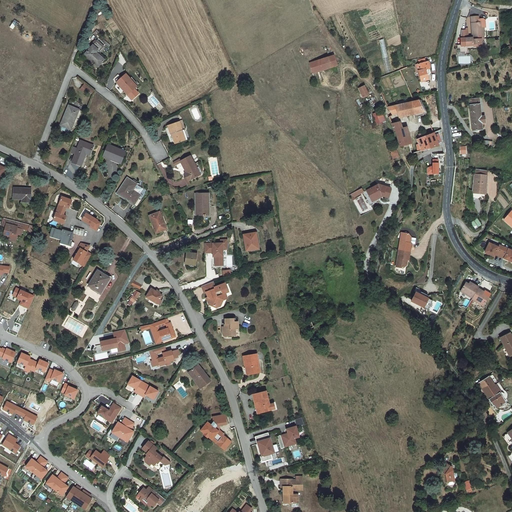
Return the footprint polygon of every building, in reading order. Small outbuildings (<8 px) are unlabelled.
[(478,31),(470,31),(472,52),(465,52),(464,50),(466,50),(465,46),(465,44),(461,44),(461,50),(460,50),(461,60),(465,59),(472,59),(481,58),(480,53),(483,53),(483,42),(481,42),(481,36),(478,37),(478,33),(478,31)] [(88,51),(98,39),(95,37),(88,45),(85,48),(88,51)] [(98,39),(88,51),(83,57),(97,69),(105,60),(97,53),(99,50),(102,51),(106,46),(98,39)] [(334,56),(310,63),(313,73),(337,65),(334,56)] [(429,62),(416,65),(420,82),(429,79),(427,70),(431,69),(429,62)] [(117,82),(129,95),(137,89),(130,81),(131,79),(127,74),(117,82)] [(138,88),(131,79),(130,81),(137,89),(138,88)] [(431,88),(429,81),(420,83),(422,91),(431,88)] [(79,89),(87,96),(92,90),(84,83),(79,89)] [(365,87),(358,90),(363,98),(369,95),(365,87)] [(78,106),(84,110),(86,106),(90,109),(91,107),(82,100),(78,106)] [(420,100),(412,102),(390,108),(393,116),(397,115),(399,120),(424,112),(420,100)] [(68,105),(60,124),(70,129),(72,126),(79,110),(68,105)] [(382,110),(372,114),(376,125),(386,122),(382,110)] [(473,117),(473,111),(465,112),(468,143),(478,142),(477,136),(481,135),(481,129),(476,129),(476,117),(473,117)] [(186,140),(180,121),(169,125),(172,134),(173,133),(176,143),(186,140)] [(395,124),(403,148),(409,145),(412,144),(407,128),(404,128),(403,123),(401,122),(395,124)] [(422,153),(441,144),(436,132),(417,140),(422,153)] [(93,146),(82,141),(79,148),(73,145),(70,153),(76,155),(73,163),(81,166),(86,154),(87,151),(91,152),(93,146)] [(108,145),(104,156),(121,162),(125,152),(108,145)] [(197,169),(191,157),(182,161),(183,162),(187,173),(186,173),(189,181),(198,177),(195,170),(197,169)] [(136,185),(128,179),(118,193),(133,205),(140,196),(138,194),(140,190),(135,187),(136,185)] [(471,180),(469,204),(481,205),(483,182),(471,180)] [(379,186),(368,191),(372,198),(377,196),(378,197),(382,196),(384,196),(388,197),(390,190),(379,186)] [(28,188),(15,187),(14,198),(23,198),(23,200),(31,201),(32,190),(28,190),(28,188)] [(210,217),(210,193),(195,194),(195,217),(210,217)] [(73,200),(63,196),(54,220),(64,223),(67,216),(64,215),(67,207),(70,208),(73,200)] [(98,219),(87,212),(83,219),(92,224),(94,226),(93,227),(97,229),(101,222),(98,220),(98,219)] [(160,213),(149,216),(156,234),(166,230),(160,213)] [(17,220),(4,217),(2,223),(6,224),(6,225),(7,226),(7,227),(5,227),(4,232),(7,233),(8,236),(8,238),(12,239),(11,240),(16,242),(18,234),(21,235),(23,228),(18,227),(18,226),(15,225),(17,220)] [(27,223),(17,220),(15,225),(18,226),(18,227),(23,228),(25,229),(27,223)] [(499,231),(511,242),(511,227),(506,223),(499,231)] [(85,229),(75,227),(74,232),(73,233),(83,236),(85,229)] [(61,242),(69,245),(70,245),(71,245),(71,244),(72,243),(73,233),(74,232),(63,229),(62,231),(61,230),(53,228),(51,235),(62,239),(61,242)] [(258,249),(256,233),(244,235),(246,251),(258,249)] [(401,238),(397,261),(399,261),(398,267),(403,268),(407,265),(408,260),(409,260),(412,243),(410,243),(411,237),(409,234),(404,233),(403,238),(401,238)] [(84,243),(80,248),(87,252),(88,251),(90,248),(89,244),(84,243)] [(501,247),(491,243),(487,253),(497,257),(498,255),(502,257),(506,248),(502,245),(501,247)] [(87,252),(80,248),(74,259),(85,266),(92,255),(87,252)] [(511,250),(506,248),(502,257),(507,259),(511,261),(511,250)] [(217,255),(201,255),(201,264),(209,264),(211,264),(211,268),(211,273),(219,273),(219,261),(224,261),(224,251),(217,251),(217,255)] [(194,265),(195,254),(187,253),(187,264),(194,265)] [(9,267),(0,265),(0,274),(3,275),(3,273),(9,273),(9,267)] [(110,278),(98,270),(89,286),(101,293),(110,278)] [(141,285),(133,280),(130,283),(138,288),(141,285)] [(469,283),(467,282),(462,290),(473,297),(472,298),(484,305),(489,296),(486,295),(484,293),(485,291),(479,287),(479,286),(473,283),(472,285),(469,283)] [(30,309),(37,296),(19,287),(14,297),(21,300),(19,303),(30,309)] [(161,295),(150,289),(145,297),(156,303),(161,295)] [(127,303),(132,306),(140,293),(136,290),(127,303)] [(210,314),(211,319),(217,317),(220,311),(218,306),(223,305),(222,300),(223,299),(222,294),(212,297),(210,298),(207,293),(199,296),(201,303),(203,303),(205,310),(203,310),(205,316),(210,314)] [(416,293),(412,302),(428,309),(432,301),(416,293)] [(239,329),(238,321),(234,321),(234,318),(224,319),(225,327),(223,327),(223,333),(227,333),(227,336),(237,335),(236,329),(239,329)] [(170,320),(152,325),(153,328),(155,335),(158,334),(159,339),(163,338),(164,342),(177,338),(175,333),(174,333),(173,331),(175,330),(173,324),(171,325),(170,320)] [(103,350),(118,348),(119,352),(126,351),(125,345),(131,344),(127,330),(115,332),(116,339),(101,342),(103,350)] [(511,357),(511,356),(511,337),(510,334),(501,339),(511,357)] [(0,355),(3,357),(2,359),(12,363),(16,353),(11,351),(7,349),(6,350),(3,348),(2,350),(0,348),(0,355)] [(162,353),(160,350),(151,353),(154,363),(155,362),(157,368),(161,367),(161,368),(167,366),(167,367),(172,365),(171,363),(174,362),(176,362),(175,360),(179,359),(178,357),(181,357),(179,351),(178,352),(178,351),(172,353),(171,354),(168,355),(166,355),(167,356),(165,357),(165,359),(159,360),(158,355),(162,353)] [(18,362),(26,366),(29,359),(30,357),(26,355),(22,353),(18,362)] [(36,368),(38,363),(29,359),(26,366),(24,370),(29,372),(30,370),(35,372),(36,368)] [(45,372),(48,363),(44,361),(40,359),(38,363),(36,368),(45,372)] [(190,371),(201,387),(211,380),(200,363),(190,371)] [(252,363),(238,366),(242,386),(253,384),(252,379),(255,379),(252,363)] [(60,382),(64,373),(59,371),(55,370),(55,371),(50,369),(45,379),(50,381),(52,378),(60,382)] [(159,391),(134,376),(129,384),(136,388),(134,392),(144,398),(146,394),(154,399),(159,391)] [(500,391),(490,377),(478,384),(493,406),(494,405),(496,408),(504,402),(503,400),(504,400),(504,398),(505,397),(504,395),(503,393),(502,391),(500,391)] [(74,399),(78,390),(73,388),(69,386),(70,385),(65,383),(61,392),(66,393),(65,395),(74,399)] [(7,400),(2,409),(9,413),(13,415),(14,412),(24,418),(23,420),(26,422),(33,426),(38,416),(7,400)] [(256,415),(258,423),(268,421),(273,420),(271,412),(266,414),(263,401),(250,405),(253,415),(256,415)] [(98,414),(112,423),(122,408),(114,404),(110,411),(103,406),(98,414)] [(122,424),(119,422),(113,433),(128,442),(135,432),(132,430),(135,424),(126,418),(122,424)] [(218,443),(225,448),(231,440),(224,434),(224,433),(219,429),(218,430),(208,421),(201,429),(205,432),(204,433),(208,436),(208,435),(212,438),(216,441),(218,443)] [(8,434),(1,445),(16,454),(21,446),(16,443),(18,439),(15,438),(8,434)] [(284,442),(277,444),(278,450),(280,455),(292,452),(291,447),(295,445),(292,434),(282,437),(284,442)] [(264,441),(251,445),(253,452),(255,452),(256,457),(255,458),(258,466),(257,466),(258,470),(268,467),(266,462),(270,461),(264,441)] [(148,455),(145,458),(146,462),(150,466),(152,464),(155,466),(158,463),(160,463),(161,461),(163,458),(155,452),(158,449),(149,442),(143,449),(148,453),(148,454),(148,455)] [(104,450),(101,455),(96,451),(93,453),(90,451),(86,456),(90,459),(90,458),(102,467),(106,462),(105,461),(110,455),(104,450)] [(42,458),(41,457),(36,462),(32,459),(26,467),(41,479),(48,471),(43,468),(47,462),(46,461),(42,458)] [(161,461),(166,465),(169,465),(171,463),(164,457),(163,458),(161,461)] [(446,463),(441,467),(440,468),(446,475),(447,485),(449,486),(454,485),(455,484),(454,467),(448,461),(446,463)] [(0,474),(5,477),(8,468),(0,463),(0,474)] [(64,475),(62,474),(58,480),(53,476),(47,484),(63,496),(69,488),(65,485),(69,479),(67,478),(64,475)] [(472,491),(468,481),(462,483),(466,493),(472,491)] [(291,488),(276,488),(275,496),(278,496),(278,506),(279,506),(279,511),(290,511),(291,503),(286,502),(286,498),(297,498),(297,485),(291,485),(291,488)] [(76,489),(73,487),(66,498),(85,510),(92,500),(90,498),(91,496),(89,495),(85,492),(84,491),(82,493),(80,491),(81,489),(79,488),(77,486),(76,489)] [(140,496),(138,499),(139,500),(145,505),(146,504),(150,507),(151,505),(153,506),(156,502),(157,501),(161,504),(162,503),(165,499),(155,491),(153,494),(151,493),(150,495),(149,494),(149,493),(149,492),(148,491),(143,487),(138,494),(140,496)]
